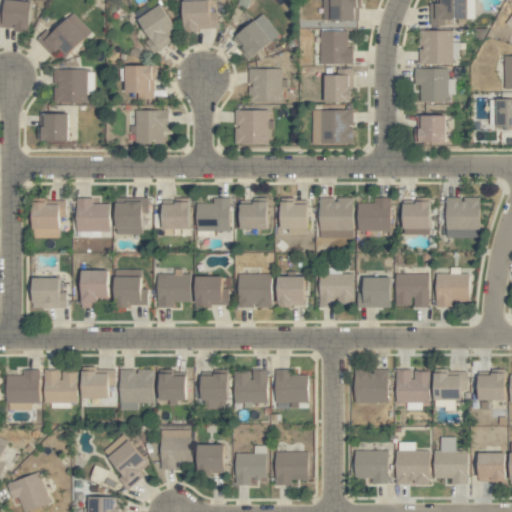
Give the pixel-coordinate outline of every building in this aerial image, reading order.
[(0,28),(29,30),(30,1),(4,0),(4,11),(0,11),(0,28)] [(210,11),(209,0),(182,0),(184,30),(217,29),(217,11),(210,11)] [(322,0),(322,20),(359,21),(359,0),(322,0)] [(430,26),(445,26),(445,19),(467,19),(467,0),(437,0),(437,4),(430,4),(430,26)] [(177,30),(160,4),(137,19),(149,38),(145,41),(153,53),(171,41),(168,36),(177,30)] [(67,54),(91,32),(73,12),(51,33),(47,30),(37,40),(52,56),(61,48),(67,54)] [(248,59),(279,36),(263,15),(232,38),(248,59)] [(320,64),(353,64),(353,48),(347,47),(348,31),(320,30),(320,64)] [(419,64),(452,64),(453,31),(419,30),(419,64)] [(152,93),(152,66),(126,66),(125,92),(152,93)] [(283,103),(284,80),(282,80),(282,69),(249,68),(248,102),(283,103)] [(449,101),(448,68),(415,69),(416,85),(420,85),(421,102),(449,101)] [(54,103),(87,102),(87,69),(53,69),(54,103)] [(353,69),(340,69),(340,75),(324,74),(323,102),(352,103),(353,69)] [(511,99),(492,99),(491,125),(511,125),(511,99)] [(135,143),(163,143),(163,126),(169,126),(169,111),(136,110),(135,143)] [(235,144),(270,144),(270,120),(268,120),(268,110),(235,110),(235,144)] [(353,143),(353,110),(312,111),(313,144),(353,143)] [(69,114),(39,113),(38,140),(68,141),(69,114)] [(446,115),(416,115),(416,143),(446,143),(446,115)] [(353,198),(335,197),(335,198),(320,197),(319,238),(352,238),(353,198)] [(358,231),(391,231),(390,197),(374,198),(374,203),(357,203),(358,231)] [(480,198),(447,197),(446,230),(480,230),(480,198)] [(76,231),(109,231),(109,203),(92,203),(92,198),(76,198),(76,231)] [(142,234),(143,212),(148,212),(148,199),(117,198),(115,233),(142,234)] [(229,231),(229,198),(213,198),(212,203),(197,203),(196,230),(229,231)] [(267,201),(252,201),(252,204),(240,204),(240,228),(267,229),(267,201)] [(33,239),(60,238),(59,214),(65,213),(65,202),(32,202),(33,239)] [(190,203),(163,202),(162,228),(189,229),(190,203)] [(280,229),(307,230),(308,203),(281,202),(280,229)] [(431,202),(404,202),(403,229),(430,230),(431,202)] [(147,288),(141,288),(141,269),(114,269),(115,306),(147,305),(147,288)] [(191,274),(182,274),(182,269),(174,269),(174,274),(158,274),(157,307),(174,307),(174,301),(190,302),(191,274)] [(108,270),(81,270),(82,307),(97,307),(97,298),(108,298),(108,270)] [(353,303),(352,273),(319,273),(320,307),(335,306),(335,304),(353,303)] [(413,307),(429,307),(429,274),(396,273),(395,305),(413,305),(413,307)] [(271,274),(238,274),(238,307),(271,307),(271,274)] [(452,302),(469,302),(469,274),(436,274),(436,307),(452,307),(452,302)] [(228,306),(229,277),(196,276),(195,306),(228,306)] [(305,277),(278,276),(278,306),(305,306),(305,277)] [(391,278),(364,277),(363,307),(391,308),(391,278)] [(33,307),(66,308),(66,293),(60,292),(60,278),(33,278),(33,307)] [(153,369),(120,370),(121,405),(135,405),(135,403),(154,403),(153,369)] [(276,403),(309,402),(308,375),(291,375),(291,369),(275,370),(276,403)] [(355,403),(388,403),(388,369),(374,369),(374,370),(355,370),(355,403)] [(396,370),(396,404),(430,403),(429,372),(412,372),(412,369),(396,370)] [(6,403),(39,403),(40,370),(23,370),(23,375),(7,375),(6,403)] [(44,403),(78,403),(77,373),(60,373),(60,370),(44,370),(44,403)] [(268,371),(251,371),(251,372),(235,372),(234,402),(267,402),(268,371)] [(82,398),(109,398),(109,372),(82,372),(82,398)] [(435,372),(435,403),(454,403),(454,399),(465,399),(465,372),(435,372)] [(186,375),(159,374),(159,401),(186,402),(186,375)] [(227,375),(202,374),(202,401),(210,401),(210,408),(227,409),(227,375)] [(506,400),(505,374),(479,375),(479,400),(506,400)] [(191,430),(160,430),(161,470),(176,469),(176,463),(191,463),(191,430)] [(148,464),(124,434),(103,452),(122,475),(118,478),(128,490),(144,476),(140,470),(148,464)] [(468,450),(456,450),(456,437),(441,437),(441,450),(435,450),(434,478),(451,478),(451,483),(467,484),(468,450)] [(197,472),(224,472),(224,445),(198,445),(197,472)] [(266,478),(265,446),(254,446),(254,453),(235,453),(236,485),(250,485),(250,478),(266,478)] [(388,450),(355,451),(356,477),(372,477),(372,484),(388,483),(388,450)] [(396,483),(429,484),(430,450),(396,450),(396,483)] [(308,452),(275,452),(276,485),(291,485),(291,480),(309,480),(308,452)] [(506,454),(479,453),(479,482),(505,483),(506,454)] [(12,499),(18,497),(23,511),(28,511),(50,504),(38,472),(7,484),(12,499)] [(116,497),(88,498),(88,511),(121,511),(121,508),(116,508),(116,497)]
